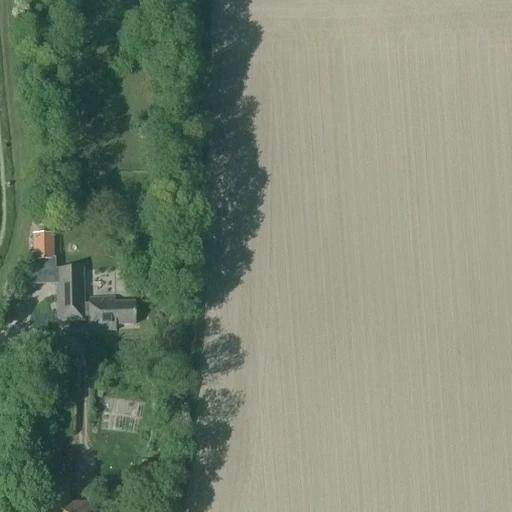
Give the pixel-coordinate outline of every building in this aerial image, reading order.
[(142,195),(139,207),(146,209),(148,203),(153,204),(155,198),(142,195)] [(152,209),(148,220),(160,223),(163,212),(152,209)] [(33,262),(53,262),(53,237),(32,237),(33,262)] [(57,322),(83,322),(83,320),(88,320),(89,333),(115,332),(115,326),(135,326),(134,303),(117,303),(117,300),(87,301),(87,305),(84,305),(83,272),(56,272),(57,322)] [(109,399),(108,431),(143,432),(144,400),(109,399)] [(135,491),(154,495),(160,465),(141,461),(135,491)] [(89,511),(90,504),(67,504),(68,481),(45,480),(43,511),(89,511)]
